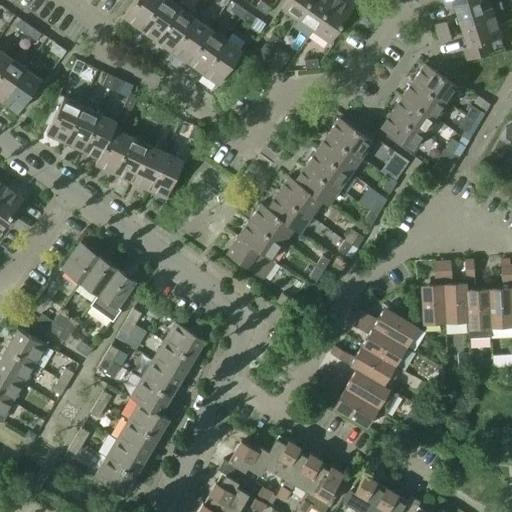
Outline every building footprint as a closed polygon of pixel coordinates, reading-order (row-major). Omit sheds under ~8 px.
[(133,0),(122,16),(139,28),(158,0),(133,0)] [(158,0),(139,28),(154,39),(178,5),(169,0),(158,0)] [(261,0),(260,0),(255,7),(266,14),(271,7),(261,0)] [(285,0),(281,7),(297,18),(309,0),(285,0)] [(309,0),(297,18),(313,29),(333,0),(309,0)] [(341,0),(333,0),(313,29),(329,40),(352,7),(341,0)] [(460,25),(494,15),(503,12),(499,0),(468,0),(453,5),(454,5),(460,25)] [(230,9),(240,16),(245,9),(235,2),(230,9)] [(154,39),(170,50),(193,16),(178,5),(154,39)] [(245,9),(240,16),(250,24),(255,17),(245,9)] [(494,15),(460,25),(466,44),(462,46),(466,58),(504,46),(494,15)] [(170,50),(186,61),(209,27),(193,16),(170,50)] [(15,26),(25,33),(30,25),(20,18),(15,26)] [(436,33),(448,29),(445,20),(433,24),(436,33)] [(30,25),(25,33),(36,40),(41,33),(30,25)] [(186,61),(201,72),(225,38),(209,27),(186,61)] [(448,29),(436,33),(439,42),(451,38),(448,29)] [(277,47),(278,47),(283,40),(271,33),(262,48),(272,54),(277,47)] [(225,38),(201,72),(218,83),(241,50),(225,38)] [(55,42),(50,50),(60,57),(66,50),(55,42)] [(290,55),(278,47),(277,47),(272,54),(268,60),(281,69),(290,55)] [(0,68),(9,56),(0,49),(0,68)] [(0,68),(0,99),(1,100),(25,67),(9,56),(0,68)] [(318,67),(317,60),(317,57),(304,59),(305,68),(318,67)] [(76,59),(71,70),(79,74),(84,63),(76,59)] [(413,79),(446,102),(458,86),(425,62),(413,79)] [(25,67),(1,100),(17,111),(41,78),(25,67)] [(109,88),(115,76),(107,73),(102,84),(109,88)] [(123,80),(115,76),(109,88),(117,92),(123,80)] [(413,79),(402,95),(435,118),(446,102),(413,79)] [(128,94),(122,106),(131,109),(136,98),(128,94)] [(402,95),(391,110),(424,134),(435,118),(402,95)] [(64,141),(81,104),(63,96),(46,132),(64,141)] [(64,141),(81,149),(98,112),(81,104),(64,141)] [(471,105),(465,116),(472,120),(479,109),(471,105)] [(157,122),(163,110),(155,106),(150,118),(157,122)] [(171,114),(163,110),(157,122),(165,126),(171,114)] [(424,134),(391,110),(380,126),(413,149),(424,134)] [(81,149),(98,157),(99,157),(113,127),(116,120),(98,112),(81,149)] [(327,133),(360,156),(372,140),(339,116),(327,133)] [(472,120),(465,116),(458,127),(466,131),(472,120)] [(202,129),(194,125),(188,136),(196,140),(202,129)] [(130,135),(113,127),(99,157),(98,157),(95,163),(113,172),(130,135)] [(316,148),(349,172),(360,156),(327,133),(316,148)] [(147,143),(130,135),(113,172),(130,180),(147,143)] [(445,148),(452,153),(459,142),(451,138),(445,148)] [(165,151),(147,143),(130,180),(148,188),(165,151)] [(430,167),(446,177),(458,157),(443,147),(430,167)] [(305,164),(338,187),(349,172),(316,148),(305,164)] [(165,151),(148,188),(165,196),(183,160),(165,151)] [(338,187),(305,164),(295,179),(294,180),(321,199),(327,203),(338,187)] [(389,175),(388,177),(396,181),(402,171),(395,166),(392,171),(383,166),(381,170),(389,175)] [(310,215),(321,199),(294,180),(295,179),(289,175),(277,191),(310,215)] [(396,181),(388,177),(382,188),(389,192),(396,181)] [(0,229),(22,198),(6,187),(0,195),(0,229)] [(310,215),(277,191),(267,206),(266,207),(293,226),(293,227),(299,231),(310,215)] [(368,210),(376,215),(383,204),(375,199),(368,210)] [(282,242),(293,227),(293,226),(266,207),(267,206),(261,202),(249,219),(282,242)] [(370,226),(376,215),(368,210),(362,222),(370,226)] [(282,242),(249,219),(238,234),(271,258),(272,257),(282,242)] [(344,239),(352,243),(358,233),(351,228),(344,239)] [(276,260),(272,257),(271,258),(238,234),(226,252),(262,278),(276,260)] [(345,254),(352,243),(344,239),(338,249),(345,254)] [(61,268),(80,281),(99,254),(80,241),(61,268)] [(80,281),(97,293),(97,294),(116,266),(99,254),(80,281)] [(315,265),(323,270),(329,259),(322,254),(315,265)] [(473,258),(464,259),(465,276),(465,281),(466,286),(467,320),(468,328),(468,337),(491,336),(490,326),(488,292),(488,287),(475,287),(474,275),(473,258)] [(434,283),(421,284),(421,288),(423,323),(445,322),(443,287),(442,260),(433,261),(434,283)] [(450,260),(442,260),(443,287),(445,322),(467,320),(466,286),(465,281),(451,282),(450,260)] [(502,286),(488,287),(488,292),(490,326),(511,325),(511,315),(511,290),(509,264),(500,264),(502,286)] [(316,281),(323,270),(315,265),(308,276),(316,281)] [(120,307),(117,305),(135,279),(116,266),(97,294),(97,293),(90,303),(112,319),(120,307)] [(295,281),(285,294),(282,292),(277,299),(287,306),(292,299),(293,300),(306,282),(295,274),(292,278),(295,281)] [(357,306),(352,313),(376,328),(406,346),(417,326),(388,309),(383,306),(377,318),(357,306)] [(133,307),(126,319),(134,324),(141,312),(133,307)] [(36,321),(47,328),(53,320),(42,312),(36,321)] [(352,313),(348,321),(368,332),(361,344),(365,347),(394,365),(406,346),(376,328),(352,313)] [(134,324),(126,319),(119,329),(128,334),(134,324)] [(53,320),(47,328),(57,336),(63,327),(53,320)] [(163,341),(192,357),(204,338),(175,321),(163,341)] [(6,347),(35,364),(47,345),(18,327),(6,347)] [(86,356),(91,348),(80,340),(75,348),(86,356)] [(181,376),(192,357),(163,341),(152,359),(181,376)] [(110,344),(104,355),(112,361),(119,349),(110,344)] [(334,344),(329,352),(353,366),(355,367),(360,370),(383,384),(394,365),(365,347),(361,344),(354,356),(334,344)] [(0,368),(24,383),(35,364),(6,347),(0,357),(0,368)] [(112,361),(104,355),(97,366),(106,371),(112,361)] [(170,395),(181,376),(152,359),(141,378),(170,395)] [(65,367),(58,378),(67,383),(74,372),(65,367)] [(329,367),(324,375),(340,385),(341,385),(343,386),(378,407),(386,412),(398,393),(383,384),(360,370),(355,367),(348,379),(329,367)] [(0,393),(13,401),(24,383),(0,368),(0,393)] [(336,392),(340,385),(324,375),(320,383),(336,392)] [(67,383),(58,378),(52,389),(60,394),(67,383)] [(159,412),(170,395),(141,378),(130,397),(138,402),(139,402),(159,413),(159,412)] [(343,386),(332,405),(366,426),(378,407),(343,386)] [(103,389),(96,401),(105,406),(112,395),(103,389)] [(13,401),(0,393),(0,419),(1,421),(13,401)] [(105,406),(96,401),(89,412),(98,417),(105,406)] [(168,417),(159,412),(159,413),(139,402),(138,402),(128,420),(156,437),(168,417)] [(414,403),(410,410),(419,415),(423,408),(414,403)] [(145,456),(156,437),(128,420),(117,438),(145,456)] [(81,426),(74,438),(82,443),(89,432),(81,426)] [(272,452),(265,465),(272,470),(286,478),(293,465),(289,463),(300,445),(296,443),(287,438),(287,439),(278,434),(276,437),(268,450),(272,452)] [(82,443),(74,438),(67,449),(76,454),(82,443)] [(134,474),(145,456),(117,438),(106,457),(134,474)] [(223,458),(217,468),(222,471),(238,481),(247,466),(259,474),(261,472),(265,465),(272,452),(268,450),(260,445),(257,449),(244,441),(240,439),(237,443),(233,451),(228,461),(223,458)] [(276,494),(275,496),(276,496),(284,501),(294,483),(307,491),(315,478),(311,475),(320,459),(321,458),(317,456),(300,445),(289,463),(293,465),(286,478),(276,494)] [(134,474),(106,457),(94,476),(123,493),(134,474)] [(307,491),(296,508),(302,511),(306,511),(311,504),(324,511),(329,503),(336,491),(332,488),(340,475),(342,471),(338,468),(330,463),(329,465),(320,459),(311,475),(315,478),(307,491)] [(211,489),(209,493),(225,502),(223,507),(231,511),(236,511),(248,493),(235,485),(238,481),(222,471),(216,481),(215,480),(210,488),(211,489)] [(342,500),(362,511),(364,511),(371,500),(375,503),(383,490),(374,484),(376,480),(368,475),(366,479),(362,477),(354,490),(350,487),(342,500)] [(275,496),(276,494),(262,485),(257,494),(272,503),(276,496),(275,496)] [(398,511),(404,503),(395,497),(398,493),(390,488),(387,492),(383,490),(375,503),(371,500),(364,511),(398,511)] [(198,509),(196,511),(231,511),(223,507),(225,502),(209,493),(203,502),(202,501),(198,509)] [(430,511),(427,510),(425,511),(420,511),(415,509),(420,500),(409,494),(404,503),(398,511),(430,511)] [(255,497),(250,506),(259,511),(260,511),(266,504),(255,497)]
